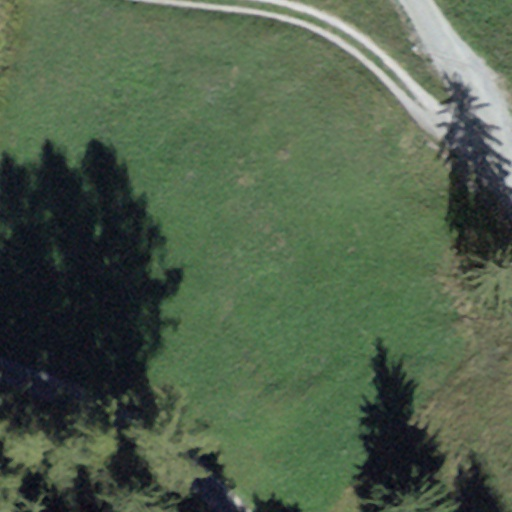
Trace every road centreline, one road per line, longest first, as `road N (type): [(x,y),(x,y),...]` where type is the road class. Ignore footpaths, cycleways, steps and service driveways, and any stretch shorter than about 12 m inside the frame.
road 1 (track): [(480,129),(442,125),(306,16),(208,0)]
road 2 (track): [(0,378),(93,409),(161,450),(225,511)]
road 3 (unclassified): [(511,204),(480,129),(404,0)]
